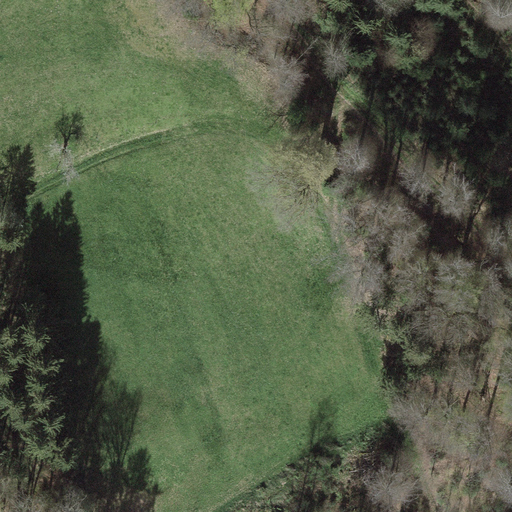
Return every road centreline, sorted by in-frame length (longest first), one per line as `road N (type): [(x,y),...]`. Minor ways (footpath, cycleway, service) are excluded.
road 1 (track): [(438,511),(349,292),(333,125)]
road 2 (track): [(264,0),(346,99),(511,261)]
road 3 (track): [(0,208),(163,136),(235,123),(299,142),(333,125)]
